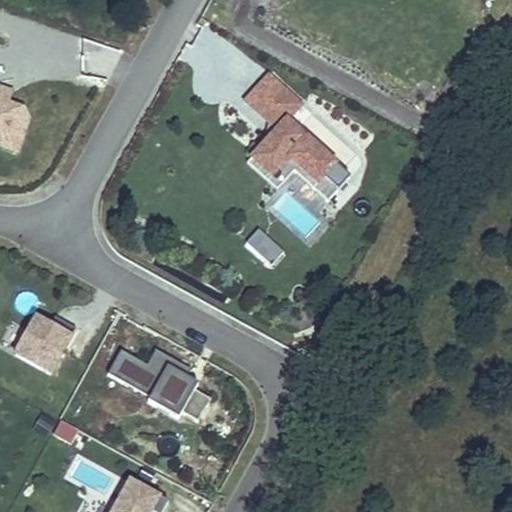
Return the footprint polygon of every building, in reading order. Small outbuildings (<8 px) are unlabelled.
[(299,87),(267,57),(243,83),(275,112),(249,140),(269,159),(286,141),(295,148),(291,153),(325,184),(347,160),(285,102),(299,87)] [(0,147),(17,153),(28,121),(23,109),(7,104),(11,93),(0,89),(0,147)] [(244,145),(274,172),(291,153),(295,148),(286,141),(269,159),(249,140),(244,145)] [(243,225),(257,238),(269,225),(255,212),(243,225)] [(280,235),(269,225),(257,238),(268,248),(280,235)] [(53,310),(58,301),(51,297),(46,306),(53,310)] [(72,309),(58,301),(53,310),(46,306),(32,298),(11,335),(46,355),(72,309)] [(184,351),(150,332),(143,347),(117,332),(103,356),(145,380),(143,383),(174,400),(177,394),(193,404),(206,381),(190,372),(193,366),(182,359),(180,358),(184,351)] [(59,421),(51,435),(71,447),(79,433),(59,421)] [(154,499),(163,484),(124,462),(96,511),(135,511),(145,494),(154,499)]
